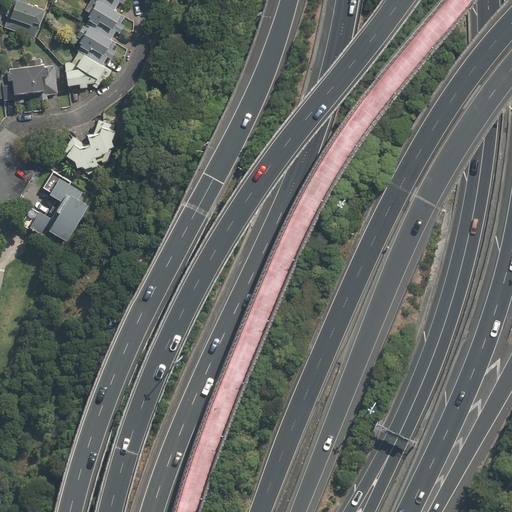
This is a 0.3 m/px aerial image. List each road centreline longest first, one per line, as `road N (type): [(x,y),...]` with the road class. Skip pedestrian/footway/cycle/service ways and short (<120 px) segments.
road 1 (motorway): [(110,511),(157,369),(234,220),(402,0)]
road 2 (motorway): [(71,511),(127,346),(251,104),(288,0)]
road 3 (motorway): [(263,511),(399,184),(511,22)]
road 4 (motorway): [(152,511),(294,182),(347,0)]
road 5 (motorway): [(511,69),(443,168),(402,249),(297,511)]
road 6 (motorway): [(483,0),(482,162),(455,290),(409,412)]
road 7 (motorway): [(511,251),(470,385),(408,511)]
road 8 (motorway): [(511,370),(436,511)]
